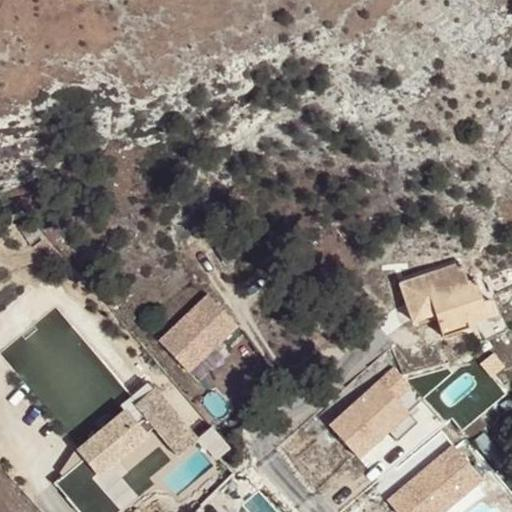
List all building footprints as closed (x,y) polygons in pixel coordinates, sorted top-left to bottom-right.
[(461,262),(397,283),(410,322),(436,314),(440,329),(468,320),(464,312),(484,306),(482,300),(475,278),(468,280),(461,262)] [(190,371),(239,324),(210,294),(161,341),(190,371)] [(468,320),(440,329),(442,334),(495,317),(489,297),(482,300),(484,306),(464,312),(468,320)] [(397,363),(332,425),(367,462),(420,411),(396,386),(408,375),(397,363)] [(110,474),(183,437),(177,426),(190,419),(175,390),(89,434),(110,474)] [(401,511),(453,511),(493,479),(460,440),(391,499),(401,511)] [(259,511),(284,511),(266,490),(251,502),(259,511)]
